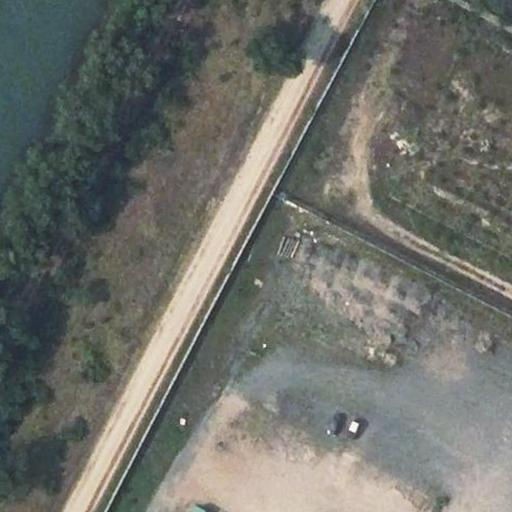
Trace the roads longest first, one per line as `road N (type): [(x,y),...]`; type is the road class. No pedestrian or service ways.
road 1 (track): [(71,511),(337,0)]
road 2 (track): [(511,290),(371,218),(343,186),(347,120),(414,0)]
road 3 (track): [(0,350),(178,0)]
